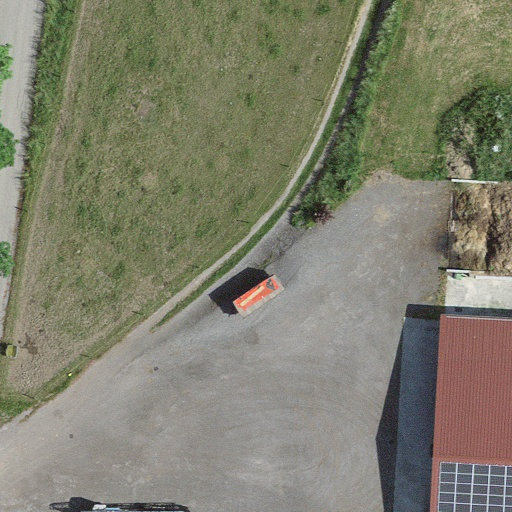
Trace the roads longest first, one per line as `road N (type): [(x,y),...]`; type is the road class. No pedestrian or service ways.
road 1 (track): [(381,0),(339,111),(279,215),(64,399)]
road 2 (track): [(64,399),(140,462),(386,482)]
road 3 (tertiary): [(0,152),(21,0)]
